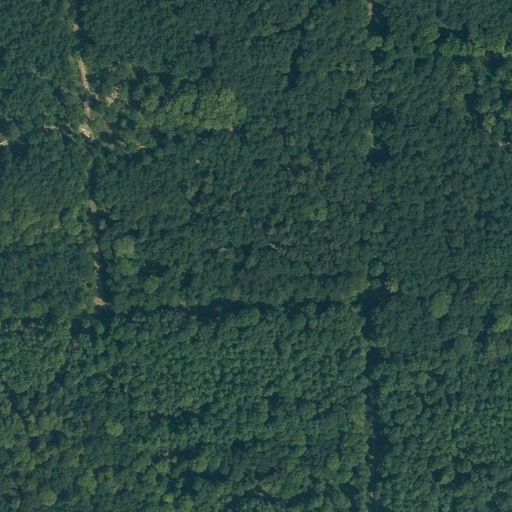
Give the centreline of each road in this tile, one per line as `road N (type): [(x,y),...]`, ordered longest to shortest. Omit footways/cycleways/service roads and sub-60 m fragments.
road 1 (track): [(372,290),(0,311)]
road 2 (track): [(98,305),(73,0)]
road 3 (track): [(372,290),(373,0)]
road 4 (track): [(372,511),(372,290)]
road 5 (track): [(511,270),(372,290)]
